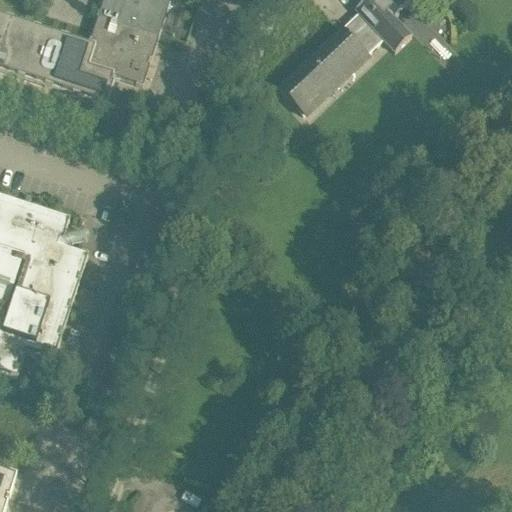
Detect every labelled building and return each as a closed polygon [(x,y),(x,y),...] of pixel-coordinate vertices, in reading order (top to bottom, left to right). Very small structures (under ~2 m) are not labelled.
[(0,0),(0,75),(106,110),(115,82),(142,92),(158,40),(169,7),(169,6),(170,0),(102,0),(89,43),(92,44),(91,48),(14,23),(0,18),(0,0)] [(354,15),(357,19),(279,93),(303,118),(382,44),(390,53),(393,58),(410,41),(393,23),(409,8),(401,0),(368,0),(369,0),(354,15)] [(0,377),(16,383),(25,357),(53,364),(87,259),(60,250),(69,223),(0,200),(0,377)] [(171,262),(142,252),(95,402),(125,412),(171,262)] [(0,511),(4,511),(16,479),(0,473),(0,511)]
